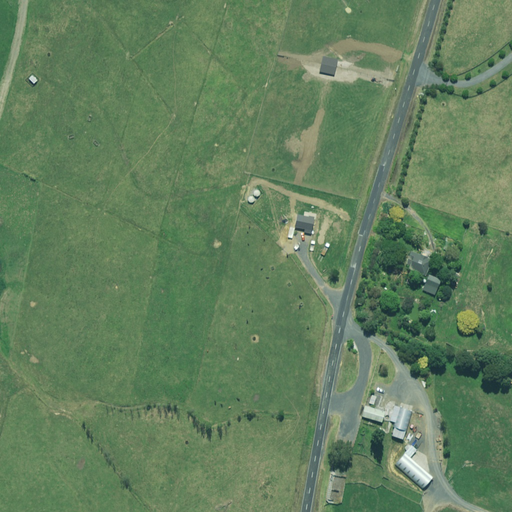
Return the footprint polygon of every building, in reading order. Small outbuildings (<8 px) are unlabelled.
[(337,60),(322,56),(319,72),(334,75),(337,60)] [(313,218),(296,215),(294,228),(305,229),(304,233),(311,234),(313,218)] [(456,246),(447,241),(443,249),(452,254),(456,246)] [(421,257),(411,252),(404,266),(425,276),(432,261),(422,256),(421,257)] [(441,280),(430,275),(423,291),(434,295),(441,280)] [(385,412),(365,406),(361,417),(382,423),(385,412)] [(411,412),(394,406),(389,421),(396,423),(392,436),(403,440),(411,412)] [(419,449),(414,444),(396,464),(423,488),(433,477),(411,458),(419,449)]
